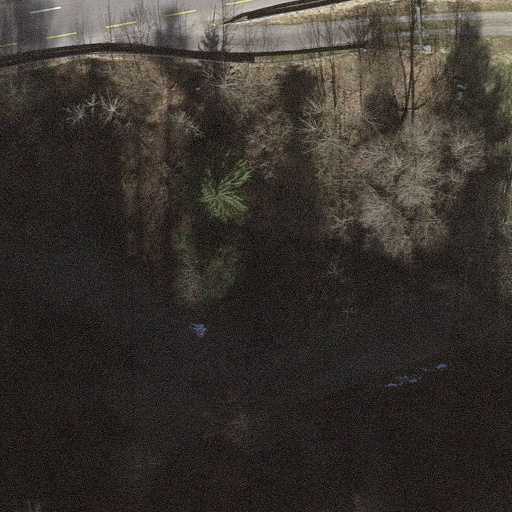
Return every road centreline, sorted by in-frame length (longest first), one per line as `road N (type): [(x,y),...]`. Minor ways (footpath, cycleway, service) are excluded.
road 1 (track): [(100,9),(245,44),(511,22)]
road 2 (tertiary): [(145,0),(0,26)]
